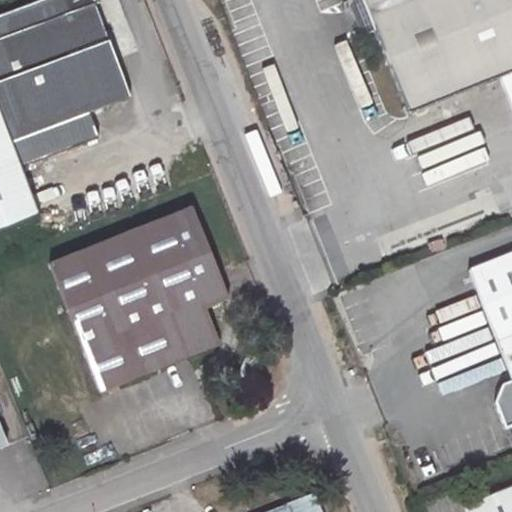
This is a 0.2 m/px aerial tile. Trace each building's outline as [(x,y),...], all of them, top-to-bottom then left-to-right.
[(0,39),(0,231),(39,216),(12,143),(130,99),(115,60),(139,51),(119,0),(64,0),(70,13),(0,39)] [(511,0),(347,0),(341,3),(344,10),(355,5),(357,12),(359,11),(363,20),(361,20),(363,26),(352,31),(355,38),(373,30),(407,115),(486,84),(483,76),(511,64),(511,0)] [(355,5),(344,10),(352,31),(363,26),(361,20),(363,20),(359,11),(357,12),(355,5)] [(511,64),(483,76),(486,84),(511,73),(511,64)] [(192,208),(49,265),(100,393),(219,345),(205,309),(228,300),(192,208)] [(511,253),(469,271),(511,380),(511,381),(502,385),(507,398),(494,403),(504,429),(511,426),(511,253)] [(378,329),(367,332),(373,350),(379,348),(377,340),(381,339),(378,329)] [(258,359),(246,354),(238,375),(250,379),(258,359)] [(507,398),(502,385),(494,403),(507,398)] [(511,511),(511,487),(465,507),(466,511),(511,511)] [(320,511),(313,493),(267,511),(320,511)]
